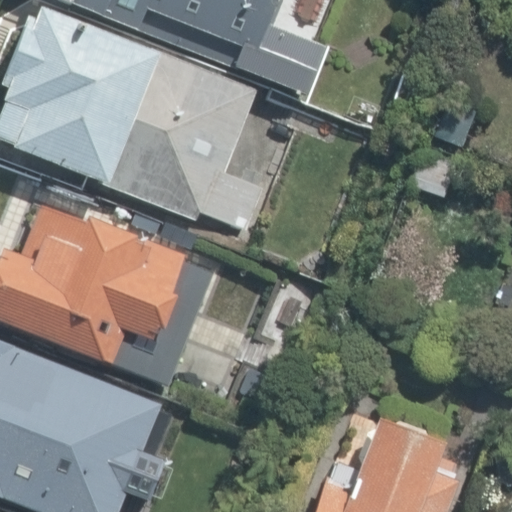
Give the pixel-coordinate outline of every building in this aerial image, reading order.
[(296,0),(72,0),(313,94),(328,51),(291,23),(296,0)] [(266,91),(31,5),(0,88),(0,134),(256,229),(273,183),(237,170),(266,91)] [(197,267),(43,208),(17,254),(0,248),(0,315),(153,376),(197,267)] [(270,292),(223,266),(181,345),(228,370),(270,292)] [(166,404),(0,342),(0,491),(56,511),(127,511),(133,496),(155,505),(170,464),(147,455),(166,404)] [(443,440),(373,413),(351,467),(332,465),(311,511),(444,511),(457,485),(438,472),(443,440)]
